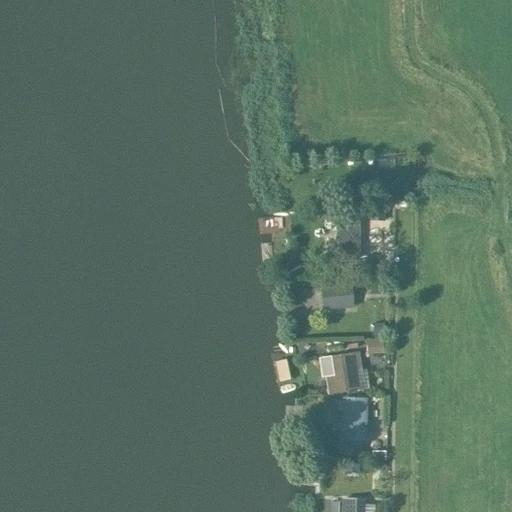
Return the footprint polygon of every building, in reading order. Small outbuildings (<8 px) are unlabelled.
[(371,204),(371,214),(382,214),(383,205),(371,204)] [(357,211),(339,211),(339,259),(349,259),(357,259),(357,211)] [(349,286),(319,289),(321,309),(351,306),(349,286)] [(383,354),(382,339),(365,340),(366,355),(383,354)] [(366,390),(359,352),(332,356),(335,376),(325,378),(328,397),(366,390)] [(366,441),(366,398),(342,398),(341,441),(366,441)] [(375,511),(375,504),(365,504),(365,498),(347,498),(346,511),(375,511)]
